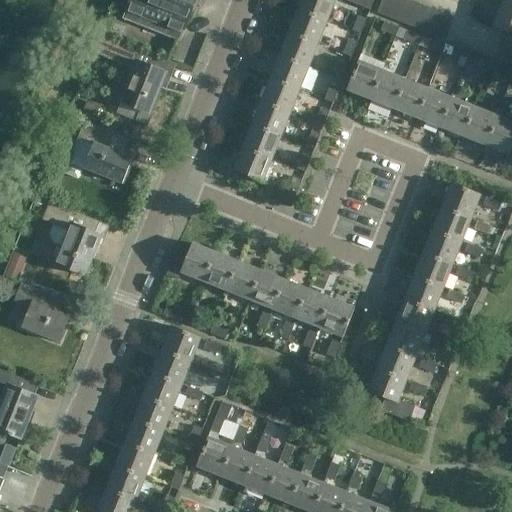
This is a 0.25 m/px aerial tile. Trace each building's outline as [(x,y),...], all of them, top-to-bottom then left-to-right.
[(200,0),(131,0),(124,19),(180,41),(192,12),(196,13),(200,0)] [(328,20),(333,6),(335,0),(302,0),(299,9),(328,20)] [(358,5),(348,1),(344,0),(335,0),(333,6),(340,8),(340,7),(355,13),(358,5)] [(370,10),(374,0),(361,0),(359,6),(370,10)] [(389,18),(395,0),(383,0),(378,13),(389,18)] [(400,22),(408,0),(395,0),(389,18),(400,22)] [(411,27),(420,4),(408,0),(400,22),(411,27)] [(511,34),(511,6),(503,3),(494,27),(511,34)] [(422,31),(431,9),(420,4),(411,27),(422,31)] [(370,10),(359,6),(358,5),(355,13),(355,15),(358,16),(367,19),(370,10)] [(318,43),(328,20),(299,9),(290,32),(318,43)] [(433,35),(442,13),(431,9),(422,31),(433,35)] [(445,40),(453,18),(442,13),(433,35),(445,40)] [(352,31),(361,34),(367,19),(358,16),(352,31)] [(381,31),(396,37),(399,28),(385,22),(381,31)] [(309,66),(318,43),(290,32),(281,55),(309,66)] [(419,46),(422,37),(408,32),(404,40),(419,46)] [(168,70),(174,72),(177,64),(101,34),(93,53),(134,69),(121,102),(149,113),(144,127),(145,127),(161,88),(168,70)] [(500,50),(511,54),(511,38),(506,36),(500,50)] [(343,54),(352,57),(357,43),(349,39),(343,54)] [(442,55),(445,47),(431,41),(428,49),(442,55)] [(467,58),(470,51),(471,50),(456,44),(453,53),(467,58)] [(476,62),(490,68),(494,59),(479,53),(476,62)] [(300,89),(309,66),(281,55),(272,78),(300,89)] [(371,100),(382,71),(359,62),(361,58),(360,57),(347,90),(371,100)] [(334,77),(342,80),(348,66),(340,62),(334,77)] [(511,76),(511,66),(502,62),(499,71),(511,76)] [(394,109),(405,80),(382,71),(371,100),(394,109)] [(291,113),(300,89),(272,78),(262,101),(291,113)] [(417,118),(428,89),(405,80),(394,109),(417,118)] [(325,100),(333,103),(339,89),(331,86),(325,100)] [(440,127),(451,99),(428,89),(417,118),(440,127)] [(463,136),(474,108),(451,99),(440,127),(463,136)] [(282,136),(291,113),(262,101),(253,124),(282,136)] [(316,123),(324,126),(330,112),(321,108),(316,123)] [(486,145),(497,117),(474,108),(463,136),(486,145)] [(511,148),(511,122),(497,117),(486,145),(510,155),(511,148)] [(124,182),(133,158),(124,154),(130,139),(85,121),(79,138),(93,144),(84,168),(104,177),(102,181),(110,184),(112,180),(124,185),(125,183),(124,182)] [(272,159),(282,136),(253,124),(244,147),(272,159)] [(312,131),(307,146),(315,149),(321,135),(312,131)] [(263,182),(272,159),(244,147),(234,171),(263,182)] [(312,158),(311,157),(303,154),(297,169),(306,172),(312,158)] [(69,163),(64,174),(78,179),(82,168),(69,163)] [(288,192),(296,195),(302,181),(294,178),(288,192)] [(452,184),(443,207),(471,219),(481,195),(452,184)] [(502,203),(487,197),(484,206),(499,212),(502,203)] [(86,276),(98,245),(102,236),(91,231),(95,221),(103,224),(103,223),(51,202),(43,221),(54,225),(50,234),(54,243),(63,247),(56,265),(86,276)] [(462,242),(471,219),(443,207),(434,230),(462,242)] [(493,227),(478,221),(475,229),(489,235),(493,227)] [(453,265),(462,242),(434,230),(424,253),(453,265)] [(483,250),(469,243),(465,252),(480,258),(483,250)] [(205,282),(216,253),(192,244),(189,252),(178,247),(167,275),(179,280),(182,273),(205,282)] [(228,291),(239,262),(216,253),(205,282),(228,291)] [(444,288),(453,265),(424,253),(415,276),(444,288)] [(251,300),(262,272),(239,262),(228,291),(251,300)] [(10,264),(5,276),(18,281),(22,270),(10,264)] [(474,273),(460,267),(456,275),(471,281),(474,273)] [(274,309),(285,281),(262,272),(251,300),(274,309)] [(434,311),(444,288),(415,276),(406,299),(434,311)] [(298,319),(309,290),(285,281),(274,309),(298,319)] [(75,305),(22,285),(14,303),(30,310),(23,328),(59,343),(70,317),(59,312),(63,302),(74,306),(75,305)] [(320,328),(331,299),(309,290),(298,319),(320,328)] [(465,296),(450,290),(447,298),(462,304),(465,296)] [(355,309),(331,299),(320,328),(344,337),(355,309)] [(425,334),(434,311),(406,299),(397,322),(425,334)] [(168,306),(164,314),(179,320),(182,312),(168,306)] [(266,331),(272,316),(264,313),(258,327),(266,331)] [(456,319),(441,313),(438,321),(452,327),(456,319)] [(191,316),(188,324),(202,330),(206,321),(191,316)] [(289,340),(295,325),(287,322),(281,337),(289,340)] [(416,357),(425,334),(397,322),(387,345),(416,357)] [(214,325),(211,333),(225,339),(229,331),(214,325)] [(173,326),(163,350),(191,361),(201,338),(173,326)] [(312,349),(318,334),(310,331),(304,346),(312,349)] [(446,342),(432,336),(428,344),(443,350),(446,342)] [(222,346),(207,340),(204,349),(219,354),(222,346)] [(335,358),(341,344),(333,340),(327,355),(335,358)] [(407,380),(416,357),(387,345),(378,368),(407,380)] [(182,384),(191,361),(163,350),(154,373),(182,384)] [(437,365),(422,359),(419,367),(434,373),(437,365)] [(213,370),(198,364),(195,372),(209,378),(213,370)] [(399,400),(407,380),(378,368),(369,392),(385,398),(381,410),(409,422),(415,407),(399,400)] [(0,369),(0,391),(5,393),(0,404),(0,430),(9,434),(9,435),(14,437),(14,435),(21,438),(37,397),(26,393),(30,383),(31,383),(32,382),(0,369)] [(173,407),(182,384),(154,373),(145,396),(173,407)] [(425,396),(428,388),(413,382),(410,390),(425,396)] [(203,393),(189,387),(185,395),(200,401),(203,393)] [(164,430),(173,407),(145,396),(136,419),(164,430)] [(216,417),(210,431),(219,435),(225,420),(216,417)] [(155,454),(164,430),(136,419),(126,442),(155,454)] [(203,430),(202,430),(194,426),(189,441),(197,444),(203,430)] [(240,426),(234,441),(242,444),(248,430),(240,426)] [(263,435),(257,450),(265,454),(271,439),(263,435)] [(220,476),(232,447),(208,438),(196,466),(220,476)] [(146,477),(155,454),(126,442),(117,465),(146,477)] [(286,445),(280,459),(288,463),(294,448),(286,445)] [(243,485),(255,456),(232,447),(220,476),(243,485)] [(188,468),(194,453),(186,449),(180,464),(188,468)] [(309,454),(303,468),(312,472),(317,457),(309,454)] [(266,494),(278,466),(255,456),(243,485),(266,494)] [(0,464),(9,469),(9,467),(0,463),(0,491),(4,480),(0,478),(0,464)] [(332,463),(326,478),(335,481),(340,467),(332,463)] [(136,500),(146,477),(117,465),(108,488),(136,500)] [(289,503),(301,475),(278,466),(266,494),(289,503)] [(185,476),(184,475),(176,472),(170,487),(179,490),(185,476)] [(355,472),(349,487),(358,490),(363,476),(355,472)] [(311,511),(312,511),(324,484),(301,475),(289,503),(311,511)] [(378,481),(372,496),(381,500),(387,485),(378,481)] [(339,511),(347,493),(324,484),(312,511),(339,511)] [(131,511),(136,500),(108,488),(98,511),(131,511)] [(366,511),(370,503),(347,493),(339,511),(366,511)] [(165,511),(170,511),(175,499),(167,496),(161,510),(165,511)] [(393,511),(370,503),(366,511),(393,511)]
